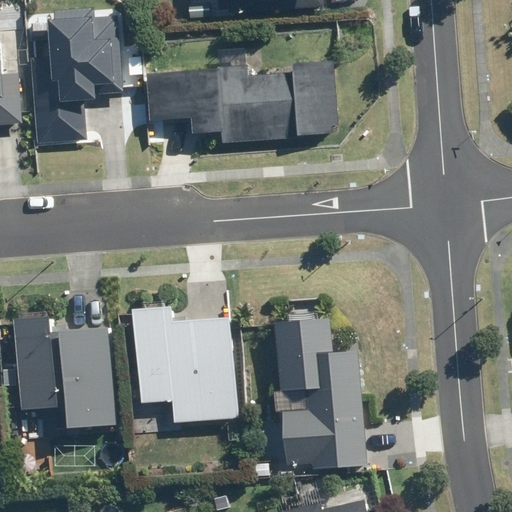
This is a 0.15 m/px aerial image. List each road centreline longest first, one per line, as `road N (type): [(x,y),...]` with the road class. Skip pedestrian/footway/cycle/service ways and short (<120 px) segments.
road 1 (residential): [(0,236),(439,203)]
road 2 (residential): [(480,511),(439,203)]
road 3 (residential): [(439,203),(425,0)]
